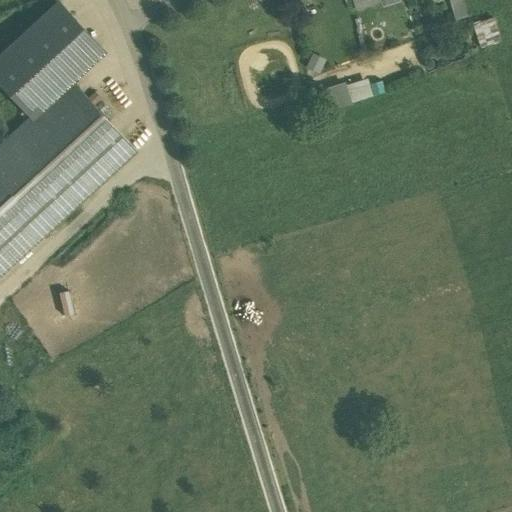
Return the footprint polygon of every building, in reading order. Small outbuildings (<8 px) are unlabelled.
[(353,0),(357,10),(381,2),(380,0),(353,0)] [(61,10),(0,65),(0,82),(32,117),(72,81),(78,88),(107,61),(61,10)] [(471,22),(478,47),(498,41),(491,16),(471,22)] [(321,88),(326,108),(370,96),(365,76),(321,88)] [(0,146),(0,184),(46,234),(136,151),(78,88),(72,81),(32,117),(0,146)] [(0,276),(46,234),(0,184),(0,276)]
